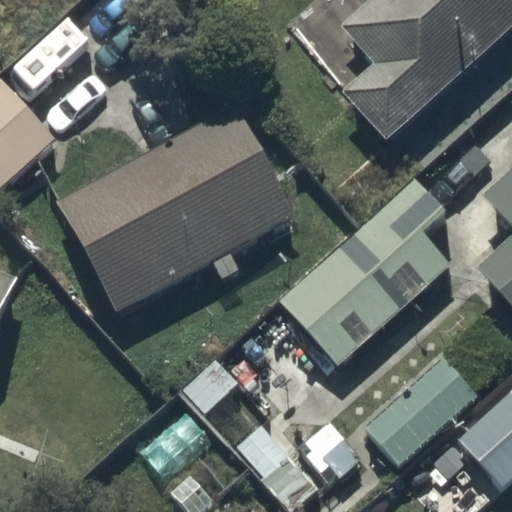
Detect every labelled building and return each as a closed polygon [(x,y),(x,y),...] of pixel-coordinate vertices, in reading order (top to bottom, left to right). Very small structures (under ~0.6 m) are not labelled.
[(511,0),(395,0),(343,46),(378,85),(347,113),(389,161),(511,51),(511,0)] [(0,97),(0,210),(58,156),(2,96),(0,97)] [(60,221),(120,333),(298,236),(237,125),(60,221)] [(511,262),(480,291),(511,326),(511,194),(489,216),(511,241),(511,262)] [(417,197),(284,315),(282,313),(273,321),(295,346),(301,340),(339,382),(451,282),(426,253),(449,233),(417,197)] [(0,290),(0,358),(24,299),(0,290)] [(367,444),(402,484),(480,415),(444,376),(367,444)] [(511,407),(459,455),(504,504),(511,497),(511,407)] [(307,488),(264,438),(239,460),(281,510),(307,488)]
